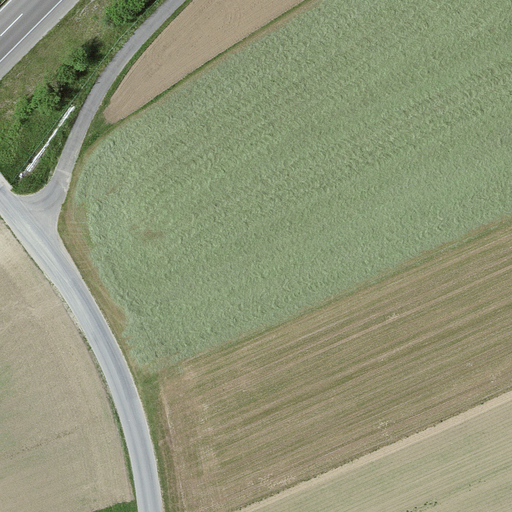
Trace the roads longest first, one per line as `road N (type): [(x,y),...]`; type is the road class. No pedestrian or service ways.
road 1 (unclassified): [(30,229),(111,361),(151,511)]
road 2 (unclassified): [(174,0),(105,78),(30,229)]
